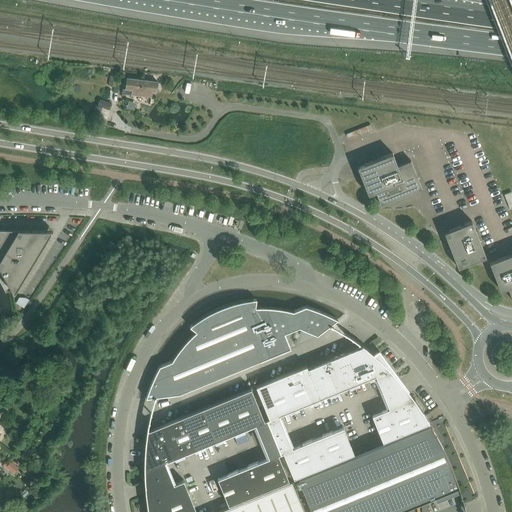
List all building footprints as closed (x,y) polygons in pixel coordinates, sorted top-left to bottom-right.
[(110,75),(109,85),(116,86),(117,76),(110,75)] [(157,81),(126,77),(125,88),(123,88),(122,93),(131,94),(131,95),(151,97),(152,91),(155,92),(156,92),(157,81)] [(100,99),(98,105),(109,109),(111,103),(100,99)] [(96,105),(91,117),(97,119),(101,107),(96,105)] [(364,164),(357,166),(368,194),(375,191),(381,205),(384,204),(422,189),(411,160),(410,160),(410,161),(397,166),(392,153),(384,156),(364,164)] [(472,221),(444,232),(455,259),(458,267),(486,256),(472,221)] [(0,268),(12,290),(14,294),(52,230),(0,228),(0,268)] [(511,253),(489,262),(500,290),(508,287),(511,298),(511,253)] [(19,297),(16,302),(24,308),(29,300),(26,297),(19,297)] [(148,391),(147,394),(146,398),(154,397),(180,393),(290,348),(284,333),(299,327),(317,335),(338,319),(335,318),(331,316),(328,314),(323,312),(318,310),(315,309),(310,307),(305,306),(293,311),(288,310),(283,309),(277,308),(273,307),(269,307),(264,307),(259,307),(255,307),(256,299),(253,299),(249,299),(247,300),(243,300),(239,301),(234,302),(230,303),(226,305),(223,306),(220,307),(217,308),(213,310),(209,313),(204,315),(200,318),(197,320),(193,323),(190,326),(196,331),(192,335),(188,339),(185,342),(182,346),(180,348),(177,353),(174,357),(171,361),(159,366),(157,370),(155,374),(153,378),(152,381),(149,388),(148,391)] [(377,337),(369,343),(372,348),(381,341),(377,337)] [(306,365),(256,386),(269,418),(269,419),(279,415),(375,376),(376,375),(379,374),(384,384),(389,382),(396,380),(392,375),(389,370),(390,369),(387,366),(385,365),(384,364),(382,362),(382,361),(380,360),(379,359),(378,358),(377,357),(376,356),(374,355),(373,353),(371,352),(370,351),(368,350),(367,348),(365,347),(364,346),(362,345),(362,346),(308,368),(306,365)] [(388,408),(372,415),(383,442),(429,422),(425,416),(421,410),(423,408),(415,398),(414,398),(408,391),(409,390),(404,383),(379,349),(377,351),(373,353),(374,355),(376,356),(377,357),(378,358),(379,359),(380,360),(382,361),(382,362),(384,364),(385,365),(387,366),(390,369),(389,370),(392,375),(396,380),(389,382),(384,384),(379,374),(376,375),(375,376),(379,386),(382,392),(388,408)] [(145,450),(144,466),(144,482),(146,482),(146,481),(146,480),(154,477),(154,476),(150,468),(165,462),(255,425),(264,421),(264,420),(251,388),(147,431),(147,432),(146,433),(146,434),(145,450)] [(269,418),(266,419),(280,453),(283,452),(294,478),(354,453),(343,426),(292,447),(285,430),(279,415),(269,419),(269,418)] [(219,477),(217,478),(228,505),(289,480),(278,454),(280,453),(266,419),(264,420),(264,421),(255,425),(262,440),(269,457),(219,477)] [(299,479),(311,511),(396,511),(434,497),(436,501),(460,491),(457,483),(454,474),(451,465),(446,455),(441,445),(430,425),(299,479)] [(14,473),(18,467),(16,465),(17,463),(11,459),(6,467),(14,473)] [(146,482),(144,482),(145,483),(146,494),(146,495),(146,496),(147,503),(148,511),(148,506),(153,504),(156,511),(170,505),(172,511),(196,511),(183,479),(174,483),(165,462),(150,468),(154,476),(154,477),(146,480),(146,481),(146,482)] [(304,511),(291,481),(218,511),(215,511),(304,511)]
